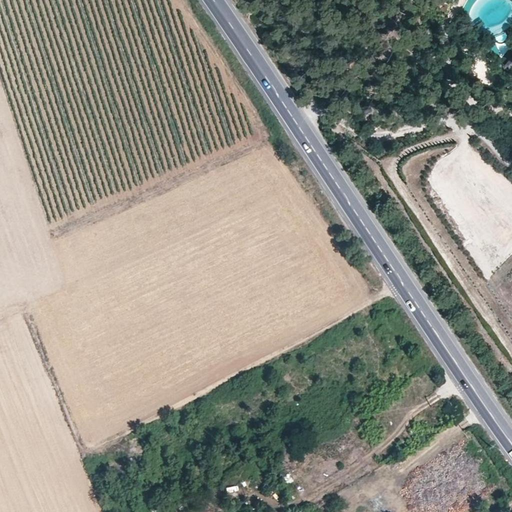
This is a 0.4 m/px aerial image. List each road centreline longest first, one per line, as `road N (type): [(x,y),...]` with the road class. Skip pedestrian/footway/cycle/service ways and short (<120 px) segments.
road 1 (secondary): [(213,0),(511,443)]
road 2 (track): [(402,283),(79,456)]
road 3 (track): [(0,329),(15,329),(106,511)]
